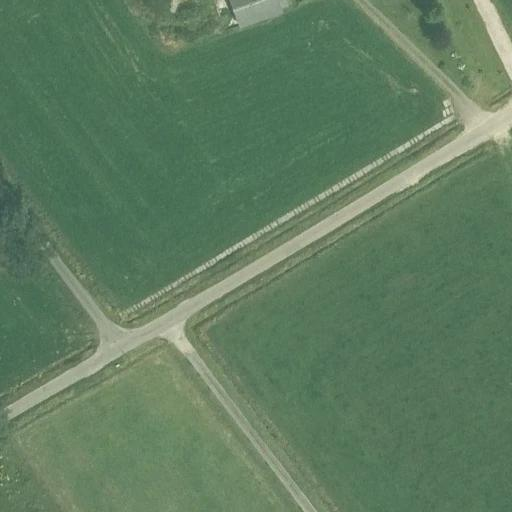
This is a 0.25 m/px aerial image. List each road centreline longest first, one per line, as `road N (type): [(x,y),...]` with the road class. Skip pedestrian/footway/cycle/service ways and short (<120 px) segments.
road 1 (unclassified): [(118,342),(511,96)]
road 2 (unclassified): [(118,342),(0,185)]
road 3 (unclassified): [(0,412),(118,342)]
